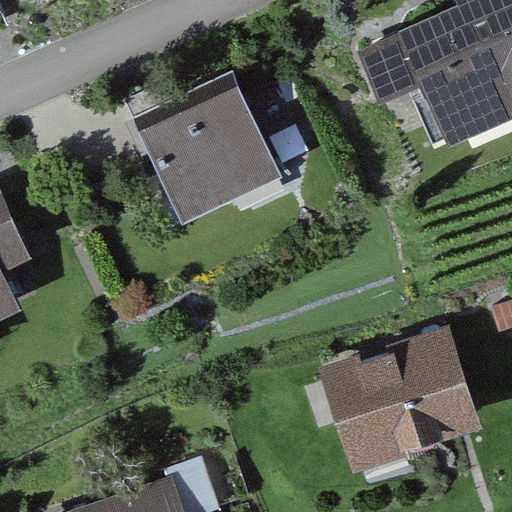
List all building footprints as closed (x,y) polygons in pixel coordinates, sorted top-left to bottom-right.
[(511,106),(511,0),(456,0),(459,6),(361,56),(384,106),(411,93),(433,143),(511,106)] [(278,171),(242,87),(151,125),(187,210),(278,171)] [(28,264),(0,198),(0,323),(19,315),(1,275),(28,264)] [(511,304),(494,311),(501,332),(511,328),(511,304)] [(446,327),(318,370),(353,475),(461,439),(481,433),(446,327)] [(186,511),(171,476),(86,511),(186,511)]
